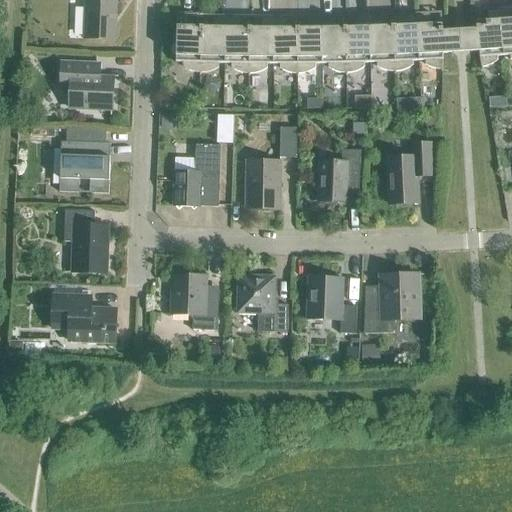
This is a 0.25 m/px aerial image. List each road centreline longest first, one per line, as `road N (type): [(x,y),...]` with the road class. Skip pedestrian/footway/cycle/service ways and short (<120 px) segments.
road 1 (residential): [(142,246),(511,240)]
road 2 (residential): [(151,0),(142,246)]
